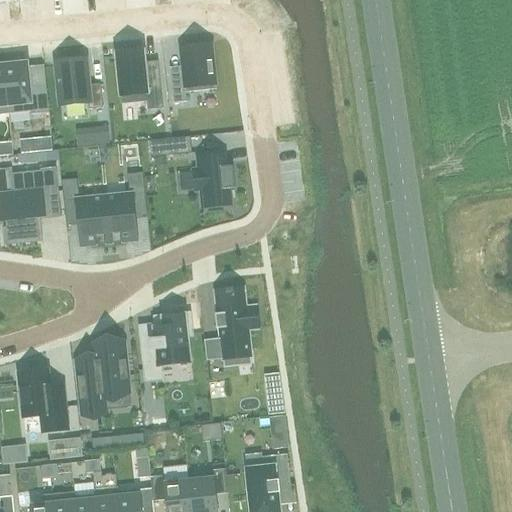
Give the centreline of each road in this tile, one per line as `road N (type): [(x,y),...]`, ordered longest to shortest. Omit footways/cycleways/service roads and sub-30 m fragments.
road 1 (residential): [(0,34),(229,9),(241,35),(265,218),(249,234),(112,294)]
road 2 (secondary): [(373,0),(429,360)]
road 3 (secondary): [(429,360),(452,511)]
road 4 (residential): [(112,294),(59,327),(0,345)]
